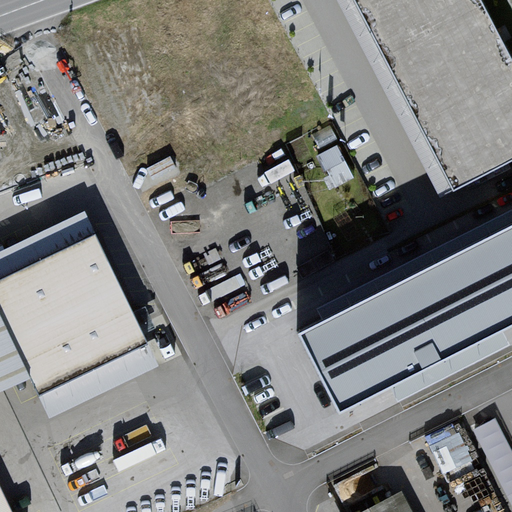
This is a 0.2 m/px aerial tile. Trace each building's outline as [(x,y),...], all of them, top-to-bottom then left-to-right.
[(511,64),(478,0),(354,0),(458,196),(511,167),(511,64)] [(353,181),(338,147),(317,157),(332,190),(353,181)] [(88,235),(0,277),(0,329),(21,372),(25,382),(133,330),(88,235)] [(511,343),(511,244),(307,348),(347,427),(511,343)] [(0,382),(21,372),(0,329),(0,382)] [(133,330),(25,382),(46,425),(154,374),(133,330)] [(509,486),(511,483),(511,444),(496,412),(477,421),(509,486)] [(411,511),(398,485),(344,511),(411,511)] [(9,511),(0,491),(0,511),(9,511)]
